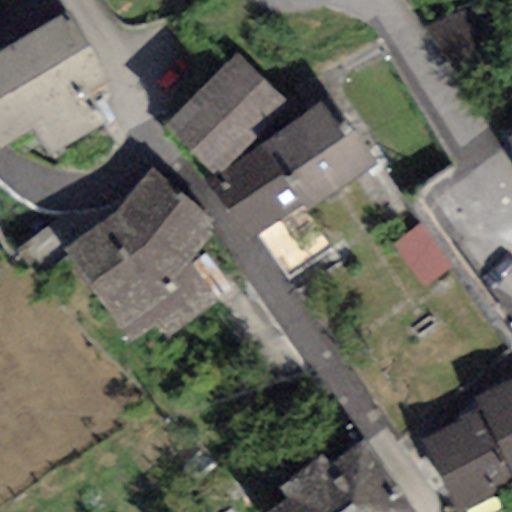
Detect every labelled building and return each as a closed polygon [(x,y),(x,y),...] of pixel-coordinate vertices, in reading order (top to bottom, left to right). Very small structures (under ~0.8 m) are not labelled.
[(105,76),(63,5),(0,41),(0,138),(29,121),(49,154),(107,120),(87,87),(105,76)] [(286,100),(237,49),(167,115),(216,167),(286,100)] [(368,160),(326,98),(210,176),(252,239),(368,160)] [(213,217),(150,166),(116,209),(67,243),(117,319),(171,284),(213,217)] [(423,220),(400,236),(428,278),(451,262),(423,220)] [(511,480),(511,375),(476,392),(482,404),(422,432),(457,506),(511,480)] [(407,511),(413,507),(360,436),(265,507),(268,511),(407,511)]
